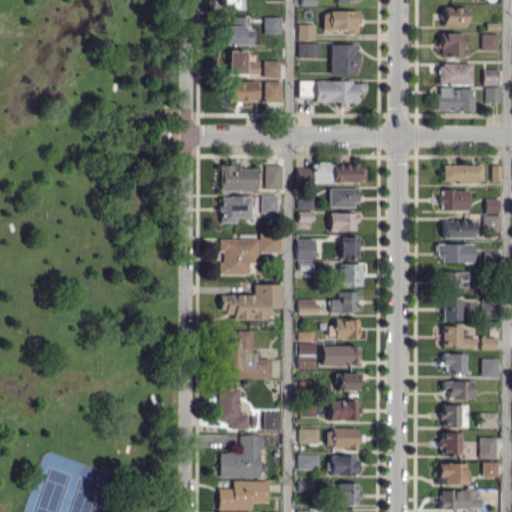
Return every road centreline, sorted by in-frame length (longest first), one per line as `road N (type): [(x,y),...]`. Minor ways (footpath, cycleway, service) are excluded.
road 1 (residential): [(398,0),(396,511)]
road 2 (residential): [(186,0),(186,511)]
road 3 (residential): [(186,136),(511,135)]
